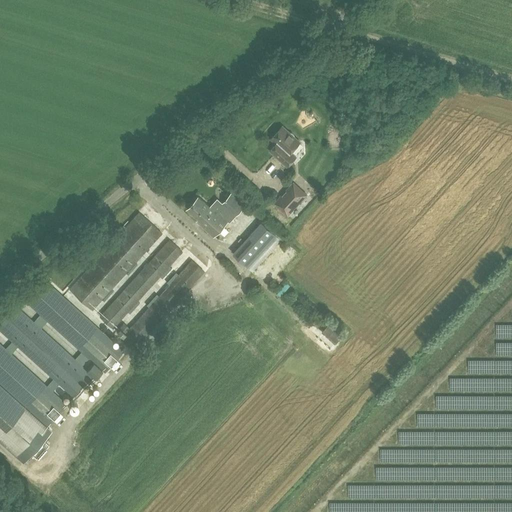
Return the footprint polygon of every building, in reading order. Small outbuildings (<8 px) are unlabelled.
[(287,166),(296,156),(291,152),(300,142),(283,126),(272,139),(277,144),(271,151),(287,166)] [(288,216),(308,194),(293,181),(285,190),(286,191),(282,195),(282,194),(274,203),(288,216)] [(235,217),(246,205),(231,192),(221,204),(235,217)] [(211,206),(199,196),(187,209),(199,219),(197,221),(214,237),(229,220),(212,204),(211,206)] [(93,310),(163,233),(139,212),(69,289),(93,310)] [(248,267),(277,235),(262,221),(233,253),(248,267)] [(113,328),(183,251),(169,239),(99,316),(113,328)] [(133,351),(205,271),(192,259),(130,328),(124,322),(120,327),(117,331),(122,336),(120,339),(133,351)] [(105,372),(124,351),(46,279),(25,301),(93,363),(87,369),(15,304),(0,320),(0,330),(75,399),(94,378),(95,379),(103,371),(105,372)] [(221,303),(229,301),(226,293),(219,295),(221,303)] [(335,342),(343,334),(332,323),(323,332),(335,342)] [(0,383),(47,426),(67,403),(0,342),(0,383)] [(0,441),(23,462),(51,432),(0,385),(0,441)] [(78,400),(71,408),(79,415),(86,408),(78,400)]
